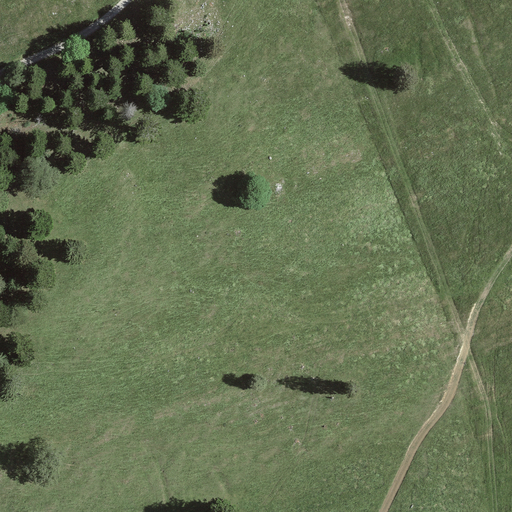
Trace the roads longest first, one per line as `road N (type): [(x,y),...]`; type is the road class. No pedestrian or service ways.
road 1 (track): [(511,250),(476,309),(451,392),(383,511)]
road 2 (unclassified): [(127,0),(62,46),(0,74)]
